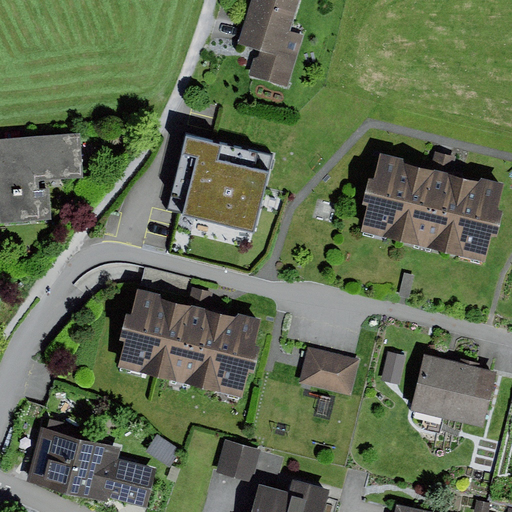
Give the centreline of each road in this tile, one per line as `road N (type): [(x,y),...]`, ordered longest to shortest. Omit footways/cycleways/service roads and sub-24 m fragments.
road 1 (residential): [(117,257),(511,341)]
road 2 (track): [(163,123),(214,0)]
